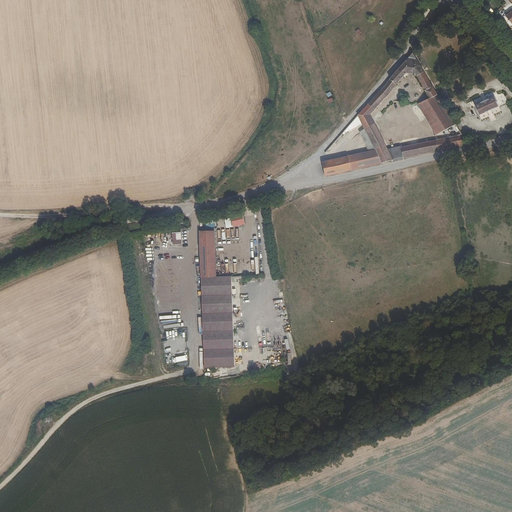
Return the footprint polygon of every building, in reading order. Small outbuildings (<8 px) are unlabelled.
[(376,109),(407,74),(416,75),(429,99),(437,94),(413,54),(401,68),(358,116),(362,124),(370,115),(376,109)] [(480,116),(508,103),(504,93),(495,98),(493,93),(473,102),(480,116)] [(418,105),(435,135),(437,141),(389,150),(370,115),(362,124),(365,129),(375,151),(369,152),(323,163),(326,176),(383,163),(393,160),(393,162),(468,145),(437,94),(429,99),(418,105)] [(344,134),(356,128),(362,124),(358,116),(343,133),(344,134)] [(365,129),(360,133),(369,152),(375,151),(365,129)] [(231,217),(233,227),(244,224),(242,214),(231,217)] [(201,277),(216,277),(214,231),(199,231),(201,277)] [(172,233),(172,245),(181,244),(181,233),(172,233)] [(216,277),(201,277),(201,296),(232,295),(231,276),(216,277)] [(232,295),(201,296),(202,314),(232,312),(232,295)] [(232,312),(202,314),(203,331),(233,330),(232,312)] [(233,330),(203,331),(203,350),(234,348),(233,330)] [(297,367),(291,338),(283,340),(282,332),(275,334),(277,341),(281,339),(287,363),(294,362),(295,368),(297,367)] [(234,348),(203,350),(204,368),(234,367),(234,348)]
